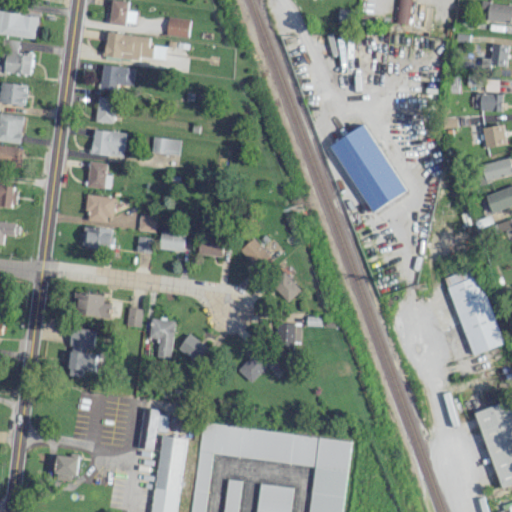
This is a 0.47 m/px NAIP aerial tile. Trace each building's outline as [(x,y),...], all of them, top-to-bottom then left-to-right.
[(127,1),(121,0),(110,0),(108,23),(126,25),(126,21),(134,22),(135,11),(127,10),(127,1)] [(410,0),(396,0),(394,22),(408,23),(410,0)] [(511,21),(511,7),(511,3),(482,2),(481,20),(511,21)] [(0,20),(0,35),(34,37),(35,14),(0,12),(0,20)] [(169,16),(167,34),(188,36),(190,19),(169,16)] [(149,37),(106,31),(103,55),(138,60),(139,56),(163,59),(164,47),(148,45),(149,37)] [(18,40),(7,39),(4,71),(29,74),(31,53),(17,51),(18,40)] [(480,64),(506,67),(508,44),(491,43),(490,58),(481,57),(480,64)] [(134,68),(102,64),(100,88),(116,90),(116,83),(132,85),(134,68)] [(26,83),(0,83),(0,91),(0,103),(25,104),(26,83)] [(502,93),(475,92),(475,109),(501,110),(502,93)] [(113,122),(115,98),(98,96),(96,121),(113,122)] [(0,121),(0,141),(20,142),(22,114),(0,113),(0,121)] [(369,212),(405,192),(366,123),(331,143),(369,212)] [(484,146),(505,144),(503,124),(482,126),(484,146)] [(124,155),(125,131),(93,130),(91,154),(124,155)] [(154,136),(152,151),(178,154),(180,139),(154,136)] [(0,154),(0,164),(21,165),(22,146),(0,145),(0,154)] [(478,178),(478,182),(511,174),(511,171),(509,157),(481,163),(484,177),(478,178)] [(110,187),(111,174),(106,174),(106,162),(89,161),(87,186),(110,187)] [(0,193),(0,204),(15,205),(16,185),(0,184),(0,193)] [(511,204),(511,186),(486,192),(490,210),(511,204)] [(87,219),(110,222),(113,197),(86,193),(84,210),(89,210),(87,219)] [(140,213),(138,229),(155,231),(157,216),(140,213)] [(511,223),(510,218),(496,223),(504,244),(511,241),(511,223)] [(0,233),(0,242),(3,243),(4,234),(14,235),(15,222),(1,221),(0,233)] [(110,248),(111,227),(82,226),(81,247),(110,248)] [(159,247),(182,251),(185,232),(161,229),(159,247)] [(138,235),(136,250),(151,253),(153,238),(138,235)] [(198,253),(221,256),(223,239),(200,236),(198,253)] [(269,254),(253,237),(240,249),(256,266),(269,254)] [(472,354),(503,344),(476,265),(445,276),(472,354)] [(284,270),(271,282),(288,301),(301,289),(284,270)] [(76,292),(74,316),(110,318),(111,303),(103,302),(104,294),(76,292)] [(129,306),(126,324),(140,326),(143,308),(129,306)] [(170,358),(174,320),(151,317),(149,337),(158,338),(156,357),(170,358)] [(300,323),(283,323),(283,344),(300,344),(300,323)] [(97,351),(92,351),(95,330),(70,327),(68,345),(72,345),(68,374),(81,376),(82,370),(94,371),(97,351)] [(178,348),(197,361),(208,346),(188,333),(178,348)] [(251,382),(268,364),(254,351),(238,369),(251,382)] [(511,397),(475,411),(502,487),(511,482),(511,397)] [(153,450),(156,430),(166,431),(168,416),(158,414),(159,409),(143,407),(137,447),(153,450)] [(341,511),(350,439),(198,423),(188,511),(202,511),(209,453),(313,464),(308,511),(341,511)] [(176,511),(187,437),(163,434),(151,511),(176,511)] [(56,453),(55,479),(75,480),(76,455),(56,453)] [(236,511),(240,480),(226,478),(222,511),(236,511)] [(288,511),(292,487),(259,483),(254,511),(288,511)]
